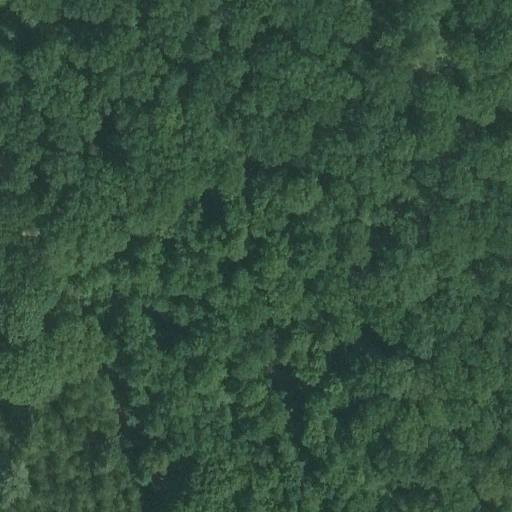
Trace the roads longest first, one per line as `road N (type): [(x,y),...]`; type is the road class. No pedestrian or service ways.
road 1 (track): [(511,461),(441,491),(408,479),(362,371),(344,348),(344,311),(312,258),(293,188),(265,157),(228,160),(43,230)]
road 2 (track): [(43,230),(189,511)]
